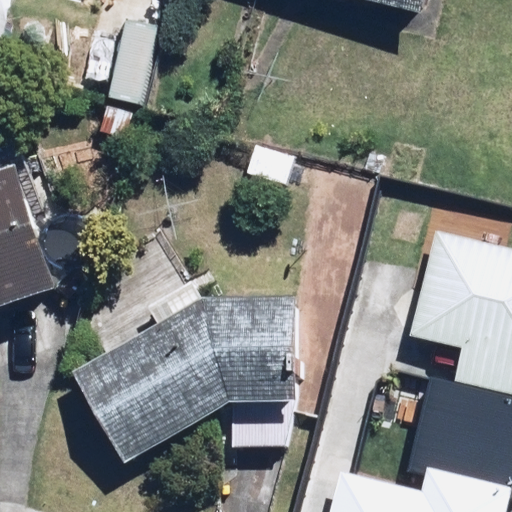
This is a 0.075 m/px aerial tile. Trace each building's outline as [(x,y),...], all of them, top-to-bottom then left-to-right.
[(309,0),(418,28),(425,0),(309,0)] [(0,324),(57,306),(17,181),(0,186),(0,324)] [(511,259),(506,258),(510,240),(434,221),(404,343),(464,358),(437,466),(511,484),(511,259)] [(290,454),(291,416),(301,417),(305,306),(202,302),(73,380),(131,476),(225,420),(224,451),(290,454)] [(505,511),(508,500),(429,484),(427,495),(343,478),(335,511),(505,511)]
